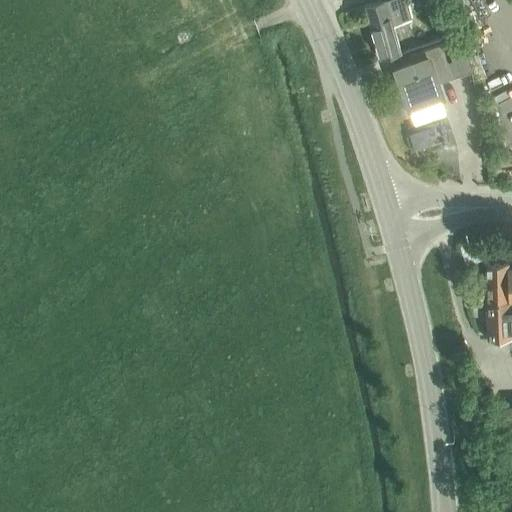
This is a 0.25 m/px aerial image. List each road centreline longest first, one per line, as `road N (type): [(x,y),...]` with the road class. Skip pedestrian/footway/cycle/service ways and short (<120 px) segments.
road 1 (tertiary): [(445,511),(427,369),(394,236)]
road 2 (tertiary): [(394,236),(356,111),(306,0)]
road 3 (unknown): [(482,209),(450,85)]
road 4 (tertiary): [(394,236),(482,209),(511,211)]
